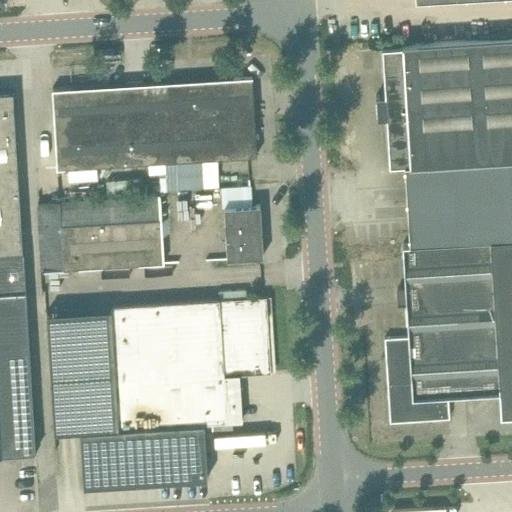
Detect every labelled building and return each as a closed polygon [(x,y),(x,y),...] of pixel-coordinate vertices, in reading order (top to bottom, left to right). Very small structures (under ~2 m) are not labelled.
[(410,242),(511,237),(511,37),(419,43),(418,41),(402,43),(402,45),(382,46),(385,94),(376,94),(378,117),(387,117),(390,164),(405,163),(409,223),(410,242)] [(257,154),(252,75),(52,88),(57,167),(257,154)] [(20,203),(12,90),(0,90),(0,451),(35,450),(25,290),(44,289),(42,268),(44,268),(39,201),(29,202),(33,248),(23,249),(20,203)] [(64,267),(163,261),(159,193),(39,201),(44,268),(63,267),(64,267)] [(260,203),(224,205),(227,257),(263,255),(260,203)] [(511,411),(511,237),(410,242),(403,243),(409,334),(385,336),(390,420),(449,416),(448,392),(499,389),(501,413),(511,411)] [(118,426),(78,429),(82,485),(206,477),(203,421),(242,419),(239,373),(271,371),(266,295),(112,304),(113,325),(99,325),(100,341),(114,340),(118,400),(118,424),(118,426)]
